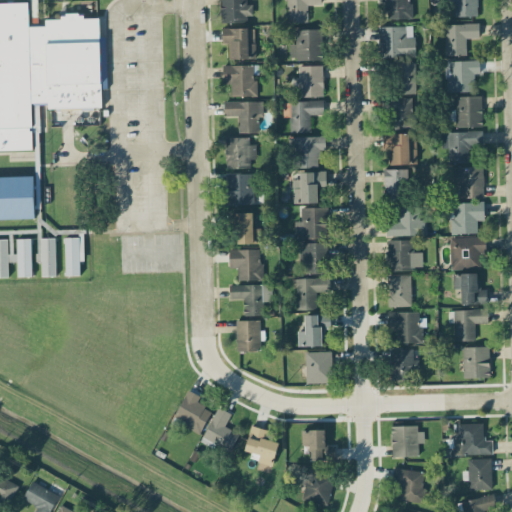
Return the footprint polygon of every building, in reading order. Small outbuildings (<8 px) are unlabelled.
[(220,0),(221,20),(253,19),(252,4),(247,4),(246,0),(220,0)] [(286,0),(287,23),(308,22),(308,5),(321,5),(320,0),(286,0)] [(378,0),(378,1),(386,1),(386,18),(413,18),(413,3),(409,3),(409,0),(378,0)] [(477,0),(453,0),(454,16),(478,15),(477,0)] [(0,4),(28,3),(29,22),(99,18),(102,107),(32,109),(33,150),(0,150),(0,4)] [(466,54),(466,38),(479,37),(479,23),(445,23),(445,55),(466,54)] [(379,26),(380,57),(414,56),(414,25),(379,26)] [(231,58),(255,58),(254,27),(221,28),(222,42),(231,42),(231,58)] [(323,59),(322,29),(295,29),(295,44),(290,44),(290,60),(323,59)] [(449,92),(474,91),(474,73),(480,73),(479,60),(448,61),(449,92)] [(397,62),(397,93),(416,93),(416,62),(397,62)] [(258,64),(222,65),(222,83),(231,83),(231,96),(256,95),(256,74),(258,74),(258,64)] [(323,96),(323,65),(299,65),(300,96),(323,96)] [(482,125),(482,95),(455,96),(455,109),(449,109),(449,126),(482,125)] [(387,98),(389,129),(415,128),(413,97),(387,98)] [(224,116),(238,115),(238,132),(261,132),(260,100),(224,101),(224,116)] [(311,131),(310,114),(324,114),(324,100),(290,101),(291,132),(311,131)] [(449,162),(469,162),(469,144),(482,144),(482,130),(441,131),(441,148),(448,148),(449,162)] [(408,133),(383,133),(383,148),(391,148),(392,164),(416,163),(416,139),(409,140),(408,133)] [(225,137),(226,167),(256,167),(255,144),(249,144),(249,136),(225,137)] [(290,136),(291,167),(319,166),(319,150),(325,149),(325,136),(290,136)] [(460,197),(484,197),(483,166),(450,167),(450,187),(460,187),(460,197)] [(405,169),(383,169),(384,199),(406,199),(405,169)] [(293,202),(319,202),(319,187),(326,187),(326,171),(300,171),(300,179),(293,179),(293,202)] [(227,204),(254,204),(253,172),(226,173),(227,204)] [(0,176),(0,218),(34,218),(33,175),(0,176)] [(484,201),(449,202),(450,233),(477,233),(477,220),(484,220),(484,201)] [(386,221),(386,235),(427,234),(426,219),(419,219),(419,206),(399,207),(400,221),(386,221)] [(295,238),(328,238),(328,207),(301,207),(301,221),(295,221),(295,238)] [(252,228),(253,212),(230,212),(230,221),(238,221),(238,242),(260,243),(260,228),(252,228)] [(79,275),(79,261),(84,261),(83,236),(65,237),(65,275),(79,275)] [(450,268),(480,267),(480,250),(486,250),(486,236),(450,237),(450,268)] [(55,237),(38,238),(39,261),(41,261),(41,276),(56,275),(55,237)] [(0,238),(0,276),(8,276),(8,261),(17,261),(17,276),(32,276),(31,238),(16,238),(16,253),(8,253),(7,239),(0,238)] [(413,239),(386,240),(387,271),(418,270),(417,253),(414,253),(413,239)] [(327,242),(298,242),(299,273),(328,272),(327,242)] [(261,248),(229,249),(229,267),(237,267),(237,280),(262,279),(261,248)] [(478,272),(453,273),(453,288),(461,288),(461,304),(487,303),(486,289),(479,289),(478,272)] [(411,274),(387,275),(388,306),(412,305),(411,274)] [(296,309),(317,309),(316,292),(330,291),(330,277),(295,277),(296,309)] [(230,298),(243,297),(244,315),(264,315),(264,301),(272,301),(272,283),(230,284),(230,298)] [(475,340),(475,323),(488,323),(487,308),(448,309),(448,322),(454,322),(454,340),(475,340)] [(421,311),(388,311),(388,330),(397,329),(397,342),(422,342),(421,311)] [(305,330),(297,330),(298,346),(322,345),(321,327),(330,327),(330,313),(304,314),(305,330)] [(259,319),(236,320),(236,351),(260,350),(259,319)] [(463,377),(490,377),(489,346),(462,346),(463,377)] [(390,349),(391,380),(418,379),(418,359),(413,359),(413,348),(390,349)] [(306,383),(331,382),(331,350),(305,351),(306,383)] [(175,416),(188,422),(186,427),(200,433),(211,409),(196,402),(200,395),(187,389),(175,416)] [(228,454),(239,433),(225,425),(231,413),(218,406),(201,440),(228,454)] [(492,454),(492,440),(484,440),(484,423),(458,422),(458,432),(453,432),(453,454),(492,454)] [(392,456),(418,455),(418,443),(422,442),(421,424),(391,425),(392,456)] [(278,441),(265,439),(267,428),(250,425),(246,451),(252,452),(250,460),(274,464),(278,441)] [(325,429),(301,429),(301,445),(309,445),(309,460),(334,460),(334,446),(325,446),(325,429)] [(491,457),(467,458),(468,470),(462,470),(462,479),(468,479),(469,489),(492,489),(491,457)] [(303,500),(328,504),(334,473),(308,468),(303,500)] [(424,470),(396,469),(395,500),(423,501),(424,470)] [(0,498),(11,502),(18,483),(0,476),(0,498)] [(49,511),(59,495),(32,480),(22,498),(37,507),(34,511),(49,511)] [(495,508),(492,494),(460,501),(462,511),(484,511),(484,510),(495,508)]
